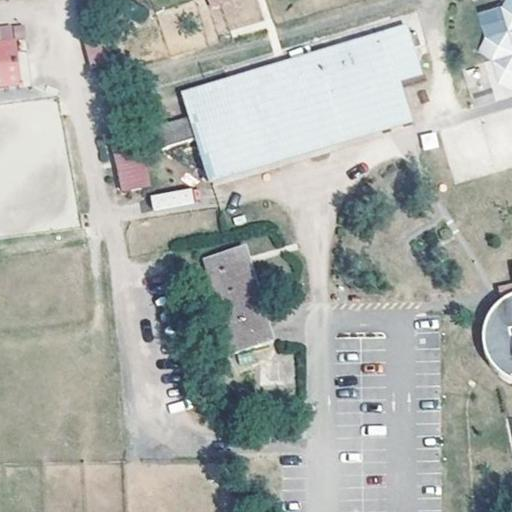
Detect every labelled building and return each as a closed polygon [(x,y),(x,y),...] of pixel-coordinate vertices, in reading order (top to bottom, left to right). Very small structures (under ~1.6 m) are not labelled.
[(505,27),(484,32),(497,77),(511,73),(511,0),(500,3),(505,27)] [(0,27),(0,41),(10,40),(8,26),(0,27)] [(202,134),(397,77),(415,72),(408,47),(416,44),(412,30),(189,96),(195,115),(157,126),(163,146),(202,134)] [(106,64),(102,37),(84,40),(89,68),(106,64)] [(10,40),(0,41),(0,87),(19,85),(13,40),(10,40)] [(397,77),(202,134),(216,182),(411,125),(397,77)] [(436,131),(419,134),(422,149),(439,146),(436,131)] [(136,134),(121,138),(125,156),(140,152),(136,134)] [(141,156),(121,161),(127,183),(147,178),(141,156)] [(190,187),(150,195),(153,212),(193,203),(190,187)] [(245,252),(233,255),(237,267),(249,265),(245,252)] [(258,335),(267,333),(249,265),(237,267),(233,255),(207,263),(234,353),(261,346),(258,335)] [(511,293),(500,295),(503,311),(488,322),(483,330),(480,338),(482,360),(491,377),(497,382),(506,389),(511,390),(511,384),(511,382),(511,293)] [(258,335),(261,346),(270,344),(267,333),(258,335)]
